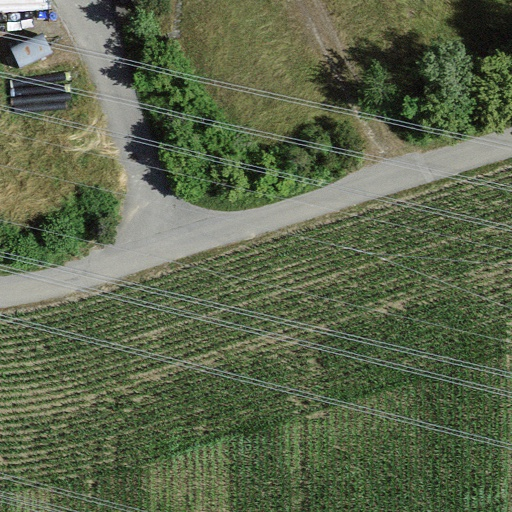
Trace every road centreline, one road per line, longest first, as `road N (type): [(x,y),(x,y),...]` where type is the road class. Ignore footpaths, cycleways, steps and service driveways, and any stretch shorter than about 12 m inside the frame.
road 1 (residential): [(0,294),(511,145)]
road 2 (track): [(67,0),(163,250)]
